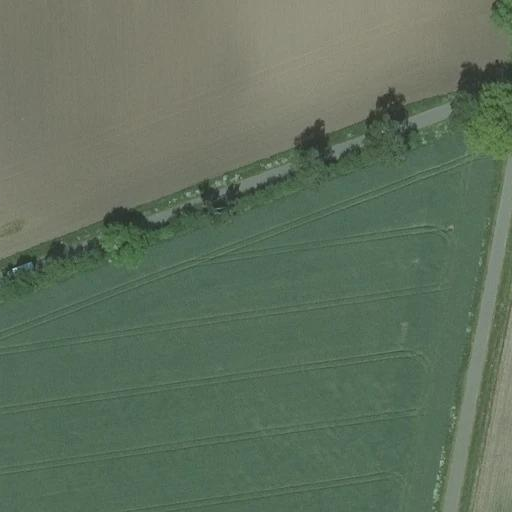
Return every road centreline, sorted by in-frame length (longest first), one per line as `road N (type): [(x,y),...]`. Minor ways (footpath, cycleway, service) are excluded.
road 1 (unclassified): [(0,275),(511,95)]
road 2 (unclassified): [(443,511),(511,140)]
